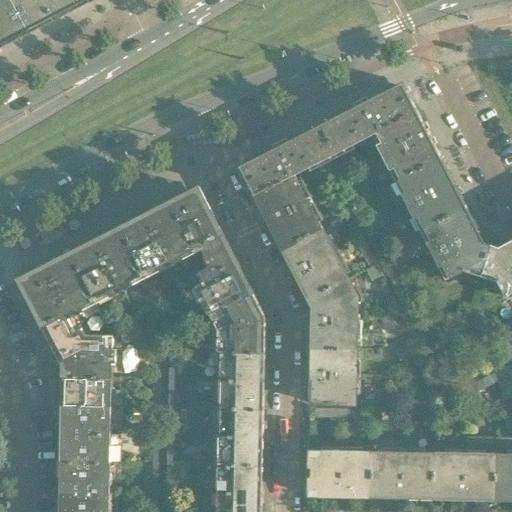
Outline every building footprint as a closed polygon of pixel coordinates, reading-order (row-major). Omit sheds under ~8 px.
[(0,0),(0,44),(22,33),(5,0),(0,0)] [(37,0),(5,0),(22,33),(47,20),(37,0)] [(37,0),(47,20),(72,7),(68,0),(37,0)] [(403,82),(362,103),(376,130),(417,109),(403,82)] [(362,103),(321,124),(336,152),(372,134),(372,132),(376,130),(362,103)] [(417,109),(376,130),(372,132),(372,134),(384,156),(429,133),(417,109)] [(321,124),(282,144),(297,172),(336,152),(321,124)] [(429,133),(384,156),(397,180),(401,178),(442,157),(429,133)] [(282,144),(247,162),(241,165),(255,192),(293,173),(294,174),(297,172),(282,144)] [(339,157),(343,164),(348,175),(357,170),(352,159),(347,151),(338,155),(339,157)] [(442,157),(401,178),(397,180),(409,205),(413,203),(454,182),(442,157)] [(293,173),(255,192),(269,220),(307,200),(294,174),(293,173)] [(454,182),(413,203),(409,205),(422,229),(467,207),(454,182)] [(224,237),(201,192),(199,187),(172,201),(197,251),(203,248),(224,237)] [(307,200),(269,220),(283,248),(322,228),(307,200)] [(172,201),(147,213),(173,263),(197,251),(172,201)] [(467,207),(422,229),(434,253),(439,251),(479,230),(467,207)] [(147,213),(122,226),(147,276),(173,263),(147,213)] [(370,215),(359,221),(363,229),(374,223),(370,215)] [(347,223),(350,229),(357,225),(354,220),(347,223)] [(374,223),(363,229),(367,235),(378,230),(374,223)] [(122,226),(98,239),(123,289),(147,276),(122,226)] [(322,228),(283,248),(296,272),(335,253),(322,228)] [(479,230),(439,251),(434,253),(448,279),(471,268),(483,271),(492,243),(485,241),(479,230)] [(361,233),(354,237),(356,242),(364,238),(361,233)] [(239,265),(224,237),(203,248),(207,256),(205,256),(210,266),(198,273),(203,283),(239,265)] [(98,239),(72,252),(98,302),(123,289),(98,239)] [(500,246),(492,243),(483,271),(497,275),(508,298),(511,295),(511,242),(511,240),(500,246)] [(365,242),(358,245),(361,250),(368,247),(365,242)] [(368,247),(361,250),(363,255),(371,251),(368,247)] [(72,252),(48,264),(74,314),(98,302),(72,252)] [(335,253),(296,272),(310,299),(348,279),(335,253)] [(48,264),(26,276),(21,278),(23,283),(44,323),(60,316),(68,317),(74,314),(48,264)] [(396,264),(385,270),(388,277),(399,271),(396,264)] [(239,265),(203,283),(196,287),(209,312),(251,290),(239,265)] [(399,271),(388,277),(392,284),(403,278),(399,271)] [(348,279),(310,299),(314,306),(314,318),(357,319),(358,297),(348,279)] [(265,317),(251,290),(209,312),(217,328),(229,323),(265,324),(265,317)] [(383,294),(385,298),(393,295),(390,290),(383,294)] [(393,295),(385,298),(388,303),(395,299),(393,295)] [(385,298),(380,301),(387,314),(392,312),(390,307),(388,303),(385,298)] [(397,303),(390,307),(392,312),(399,308),(397,303)] [(399,308),(392,312),(394,316),(402,312),(399,308)] [(387,314),(381,317),(388,332),(399,326),(399,325),(397,321),(394,316),(392,312),(387,314)] [(402,312),(394,316),(397,321),(404,317),(402,312)] [(60,316),(44,323),(62,358),(80,349),(113,349),(113,336),(85,335),(82,328),(81,328),(75,331),(68,317),(60,316)] [(357,319),(314,318),(313,346),(357,346),(357,319)] [(229,323),(217,328),(217,351),(221,351),(265,352),(265,324),(229,323)] [(406,340),(409,344),(416,341),(413,336),(406,340)] [(416,341),(409,344),(411,349),(418,346),(416,341)] [(357,346),(313,346),(312,374),(356,375),(357,346)] [(80,349),(62,358),(64,363),(64,375),(112,376),(113,349),(80,349)] [(420,349),(413,353),(416,358),(423,354),(420,349)] [(265,352),(221,351),(220,366),(216,365),(216,379),(264,380),(265,352)] [(423,354),(416,358),(418,363),(425,359),(423,354)] [(427,363),(420,366),(422,371),(429,367),(427,363)] [(429,367),(422,371),(425,376),(432,372),(429,367)] [(504,368),(499,370),(503,378),(508,375),(504,368)] [(495,373),(491,375),(494,382),(499,380),(495,373)] [(356,375),(312,374),(312,402),(356,403),(356,375)] [(112,376),(64,375),(64,403),(112,404),(112,376)] [(491,375),(485,378),(489,385),(494,382),(491,375)] [(485,378),(481,380),(485,387),(489,385),(485,378)] [(264,380),(216,379),(216,393),(220,393),(220,407),(264,408),(264,380)] [(485,387),(481,380),(477,382),(480,390),(485,387)] [(477,382),(472,384),(476,392),(480,390),(477,382)] [(420,389),(415,391),(418,399),(423,396),(420,389)] [(411,393),(406,395),(409,403),(414,401),(411,393)] [(402,397),(397,400),(400,407),(405,405),(402,397)] [(393,402),(388,404),(391,411),(396,409),(393,402)] [(112,404),(64,403),(63,432),(111,433),(112,404)] [(388,404),(383,406),(387,414),(391,411),(388,404)] [(264,408),(220,407),(219,422),(215,422),(215,435),(263,436),(264,408)] [(328,416),(328,409),(312,408),(311,416),(328,416)] [(111,433),(63,432),(63,460),(111,461),(111,433)] [(263,436),(215,435),(215,449),(219,449),(218,463),(263,464),(263,436)] [(342,451),(321,450),(311,450),(310,494),(341,494),(342,451)] [(373,451),(342,451),(341,494),(372,495),(373,451)] [(404,452),(384,451),(373,451),(372,495),(404,496),(404,452)] [(436,452),(404,452),(404,496),(435,496),(436,452)] [(468,453),(446,453),(436,452),(435,496),(467,497),(468,453)] [(498,454),(468,453),(467,497),(497,498),(498,454)] [(511,454),(507,454),(498,454),(497,498),(511,497),(511,454)] [(111,461),(63,460),(62,488),(110,489),(111,461)] [(263,464),(218,463),(218,478),(214,478),(214,490),(262,491),(263,464)] [(109,511),(110,489),(62,488),(61,511),(109,511)] [(261,511),(262,491),(214,490),(214,505),(218,505),(217,511),(261,511)]
